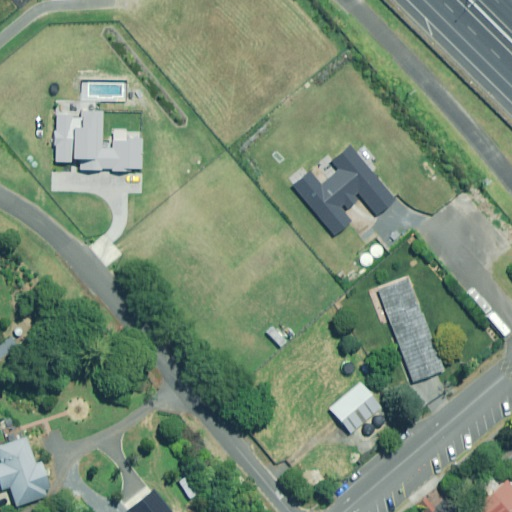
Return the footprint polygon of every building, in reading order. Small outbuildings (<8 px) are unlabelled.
[(443,371),(408,280),(377,292),(412,383),(443,371)] [(381,408),(360,383),(329,410),(350,435),(381,408)] [(34,465),(25,439),(21,440),(17,430),(6,434),(9,444),(0,447),(0,491),(9,488),(15,507),(45,497),(43,492),(49,490),(40,463),(34,465)] [(511,447),(500,457),(511,471),(511,447)] [(511,511),(511,489),(499,473),(467,499),(477,511),(511,511)] [(421,502),(428,511),(445,511),(454,506),(451,501),(441,488),(421,502)]
